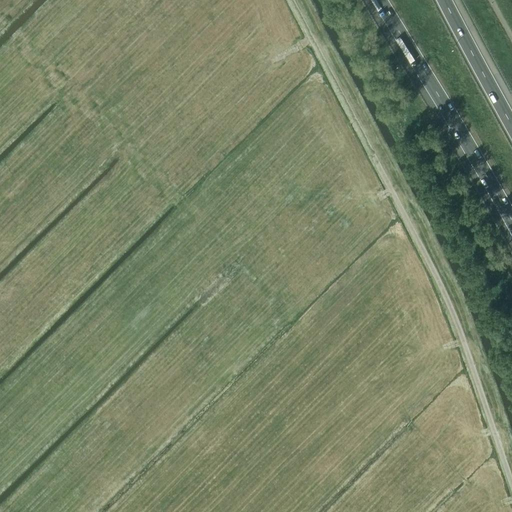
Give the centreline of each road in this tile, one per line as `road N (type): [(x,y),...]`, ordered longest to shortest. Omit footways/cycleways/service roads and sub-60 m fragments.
road 1 (track): [(511,485),(438,283),(291,0)]
road 2 (motorway): [(378,0),(511,226)]
road 3 (motorway): [(511,130),(444,0)]
